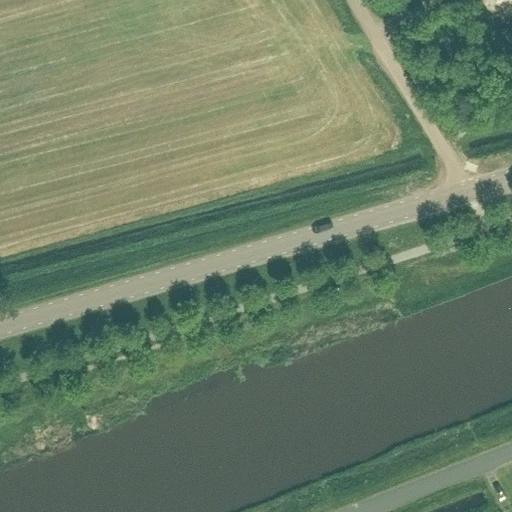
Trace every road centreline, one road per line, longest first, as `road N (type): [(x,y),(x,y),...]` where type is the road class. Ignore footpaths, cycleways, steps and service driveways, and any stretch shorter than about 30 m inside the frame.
road 1 (tertiary): [(0,324),(467,191)]
road 2 (unclassified): [(467,191),(354,0)]
road 3 (unclassified): [(359,511),(511,451)]
